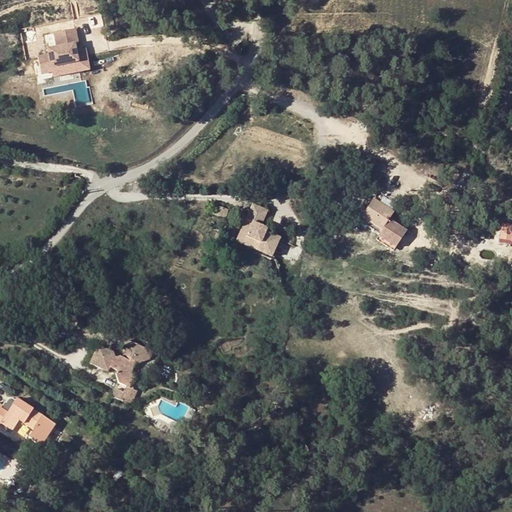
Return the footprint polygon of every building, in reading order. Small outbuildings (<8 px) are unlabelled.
[(78,44),(75,29),(54,33),(57,48),(48,49),(49,55),(38,57),(41,74),(52,72),(51,68),(78,63),(76,51),(74,44),(78,44)] [(361,217),(381,231),(378,235),(377,237),(394,249),(406,232),(389,220),(393,213),(373,200),(361,217)] [(210,212),(225,218),(228,211),(213,205),(210,212)] [(251,222),(241,244),(272,257),(280,238),(265,232),(266,229),(261,226),(267,211),(251,205),(245,220),(251,222)] [(381,231),(361,217),(358,221),(378,235),(381,231)] [(245,220),(236,242),(241,244),(251,222),(245,220)] [(511,223),(502,222),(500,238),(511,239),(511,223)] [(392,316),(393,309),(384,307),(383,315),(392,316)] [(142,360),(147,350),(125,340),(121,349),(124,350),(121,356),(117,358),(112,356),(113,353),(98,345),(90,364),(107,372),(109,368),(116,371),(120,383),(129,388),(133,379),(131,373),(135,364),(146,361),(142,360)] [(142,360),(146,361),(148,361),(152,353),(147,350),(142,360)] [(116,390),(113,397),(120,401),(124,393),(116,390)] [(41,416),(16,400),(8,412),(0,406),(0,424),(1,423),(13,430),(16,425),(18,421),(24,425),(33,430),(28,438),(41,445),(54,424),(41,416)] [(13,430),(1,423),(0,424),(0,426),(11,433),(13,430)] [(288,463),(293,476),(298,473),(293,460),(288,463)]
